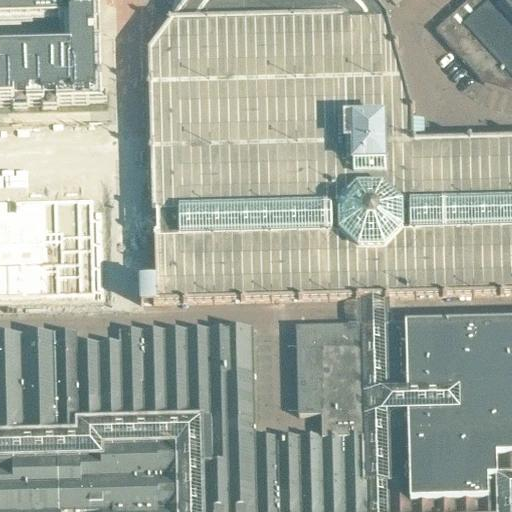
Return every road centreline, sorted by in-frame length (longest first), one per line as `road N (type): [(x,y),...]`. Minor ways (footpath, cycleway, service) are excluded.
road 1 (residential): [(0,323),(284,318)]
road 2 (residential): [(284,318),(511,310)]
road 3 (residential): [(511,127),(459,122),(436,102),(403,24),(428,0)]
road 4 (residential): [(129,128),(127,22),(143,0)]
